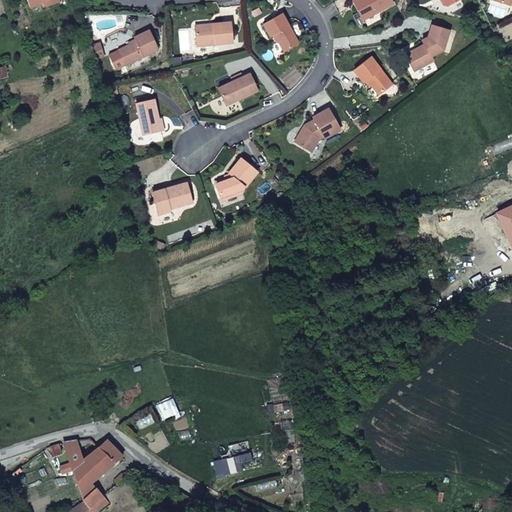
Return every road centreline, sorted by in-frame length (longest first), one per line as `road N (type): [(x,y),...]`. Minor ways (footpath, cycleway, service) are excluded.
road 1 (unclassified): [(0,458),(108,426),(203,499),(235,511)]
road 2 (residential): [(301,0),(323,31),(324,55),(311,85),(271,114),(200,145)]
